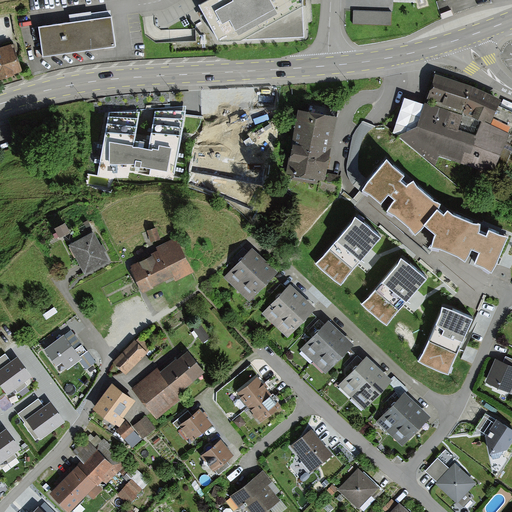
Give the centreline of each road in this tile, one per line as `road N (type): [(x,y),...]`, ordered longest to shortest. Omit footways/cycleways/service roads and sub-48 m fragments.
road 1 (primary): [(0,103),(120,78),(365,61),(464,37)]
road 2 (residential): [(0,509),(69,437),(110,356),(161,311)]
road 3 (residential): [(281,267),(454,416)]
road 4 (residential): [(400,476),(343,432),(262,348)]
road 5 (residential): [(454,416),(511,296)]
